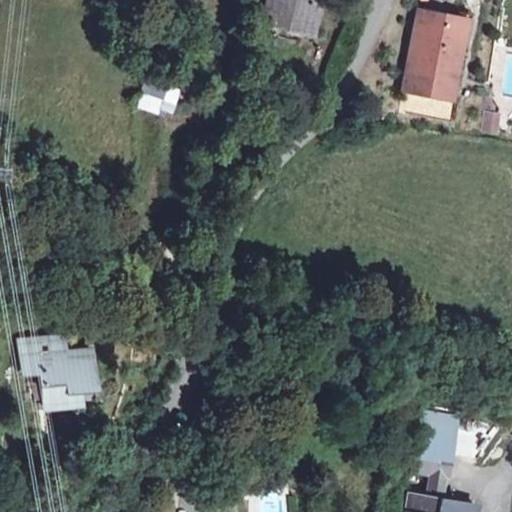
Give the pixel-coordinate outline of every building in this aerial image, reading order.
[(306,0),(304,7),(345,28),(359,0),(306,0)] [(503,22),(503,10),(479,9),(479,21),(490,22),(503,22)] [(432,41),(435,30),(420,26),(417,37),(432,41)] [(458,68),(466,38),(435,30),(432,41),(417,37),(393,127),(444,140),(463,69),(458,68)] [(165,96),(184,105),(194,83),(176,74),(165,96)] [(473,151),(477,126),(470,116),(464,114),(461,125),(466,127),(467,129),(464,149),(473,151)] [(488,115),(484,136),(499,139),(504,118),(488,115)] [(97,404),(129,402),(127,368),(89,371),(87,355),(48,358),(51,390),(69,388),(72,419),(99,418),(97,404)] [(130,416),(129,402),(97,404),(99,418),(130,416)] [(466,433),(465,452),(481,453),(482,434),(466,433)] [(456,451),(416,446),(412,471),(435,474),(448,475),(453,476),(456,451)] [(448,475),(435,474),(431,496),(445,498),(448,475)] [(289,484),(273,483),(273,495),(290,496),(289,484)] [(478,511),(480,503),(445,498),(431,496),(420,495),(417,511),(478,511)]
